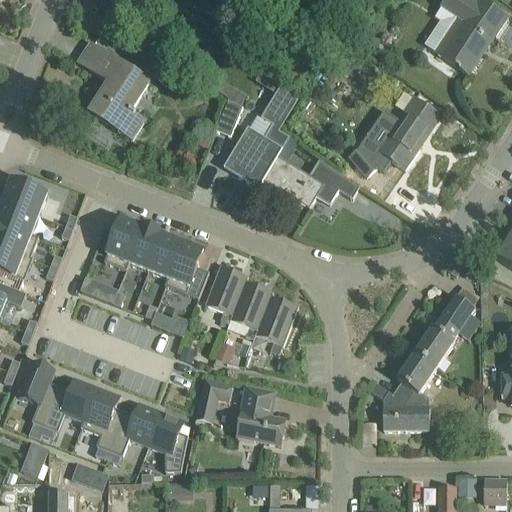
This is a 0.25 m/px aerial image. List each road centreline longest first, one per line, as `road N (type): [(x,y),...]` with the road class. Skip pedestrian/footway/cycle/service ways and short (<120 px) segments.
road 1 (residential): [(108,188),(54,329),(164,368)]
road 2 (residential): [(316,270),(108,188)]
road 3 (residential): [(340,471),(338,355),(316,270)]
road 4 (residential): [(511,469),(340,471)]
road 5 (residential): [(0,144),(56,0)]
road 6 (residential): [(431,261),(511,144)]
